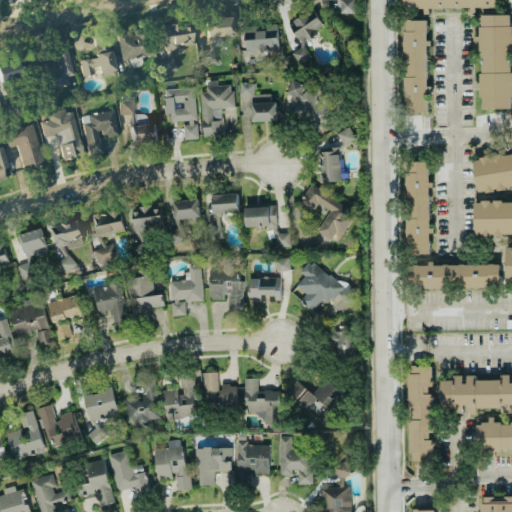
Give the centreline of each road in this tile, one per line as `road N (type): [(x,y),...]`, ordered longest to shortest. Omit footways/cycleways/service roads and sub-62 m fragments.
road 1 (tertiary): [(387,511),(376,0)]
road 2 (residential): [(280,341),(122,355),(0,390)]
road 3 (residential): [(0,212),(169,169),(276,162)]
road 4 (residential): [(0,33),(138,0)]
